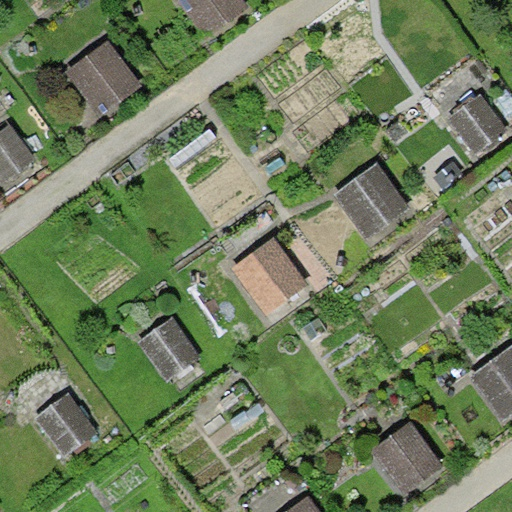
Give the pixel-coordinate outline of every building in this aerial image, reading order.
[(244,0),(177,0),(205,37),(249,5),(244,0)] [(109,40),(66,72),(99,117),(142,85),(109,40)] [(480,92),(448,119),(476,153),(508,125),(480,92)] [(11,124),(0,131),(0,180),(2,184),(36,159),(11,124)] [(378,163),(334,194),(370,244),(414,213),(378,163)] [(274,237),(232,268),(266,315),(309,285),(274,237)] [(172,317),(139,342),(168,381),(201,356),(172,317)] [(511,345),(470,376),(503,422),(511,416),(511,345)] [(69,393),(36,416),(66,458),(99,434),(69,393)] [(411,422),(368,452),(400,496),(442,467),(411,422)] [(320,511),(309,496),(286,511),(320,511)]
